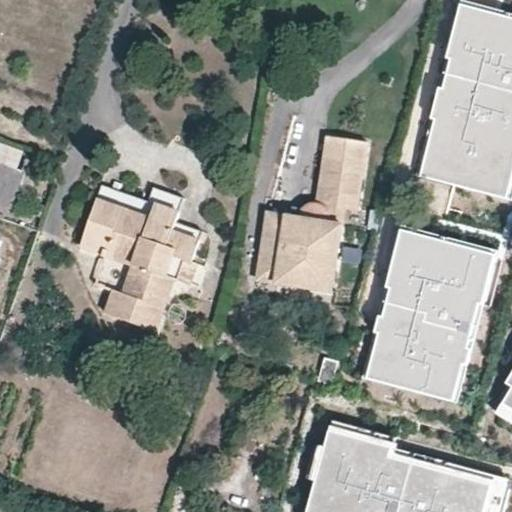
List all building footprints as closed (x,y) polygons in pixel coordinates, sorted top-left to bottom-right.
[(511,196),(511,13),(463,1),(417,175),(511,199),(511,196)] [(370,141),(328,135),(318,202),(314,201),(308,202),(305,204),(301,208),(299,213),(298,216),(269,211),(259,280),(333,291),(346,208),(359,210),(370,141)] [(0,164),(16,170),(23,150),(0,141),(0,164)] [(0,164),(0,206),(12,211),(24,173),(16,170),(0,164)] [(102,184),(98,198),(152,217),(156,203),(180,211),(184,198),(155,187),(150,201),(102,184)] [(152,217),(98,198),(82,245),(134,264),(125,291),(114,287),(105,313),(156,331),(174,279),(172,278),(178,257),(193,262),(200,239),(174,230),(177,221),(180,211),(156,203),(152,217)] [(203,231),(177,221),(174,230),(200,239),(203,231)] [(404,226),(364,377),(459,402),(498,251),(404,226)] [(172,278),(174,279),(192,286),(200,265),(193,262),(178,257),(172,278)] [(511,375),(507,383),(511,386),(495,414),(511,424),(511,375)] [(267,405),(250,400),(236,450),(255,454),(267,405)] [(330,422),(328,431),(391,447),(388,457),(491,483),(483,511),(501,511),(511,478),(406,451),(409,441),(330,422)] [(391,447),(328,431),(324,447),(316,478),(307,511),(483,511),(491,483),(388,457),(391,447)] [(316,478),(324,447),(314,445),(306,475),(316,478)]
